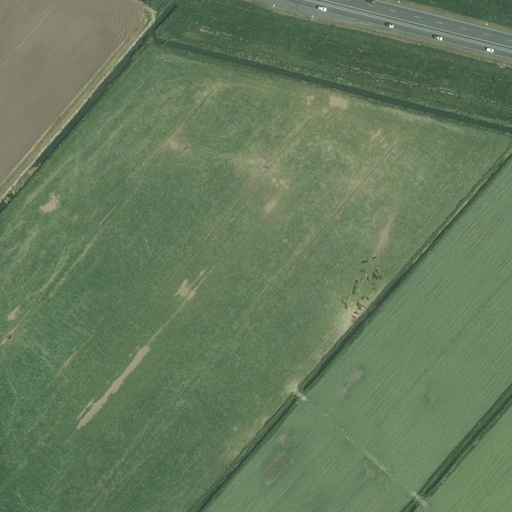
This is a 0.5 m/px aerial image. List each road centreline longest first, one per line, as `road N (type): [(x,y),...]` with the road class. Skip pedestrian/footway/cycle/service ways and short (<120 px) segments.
road 1 (trunk): [(284,0),(511,58)]
road 2 (trunk): [(511,41),(345,0)]
